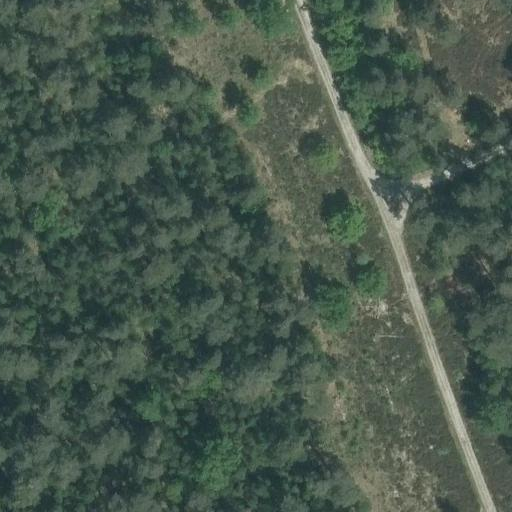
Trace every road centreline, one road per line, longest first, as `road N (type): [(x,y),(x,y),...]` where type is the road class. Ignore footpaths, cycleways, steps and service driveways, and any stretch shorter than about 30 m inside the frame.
road 1 (track): [(382,203),(494,511)]
road 2 (track): [(296,0),(382,203)]
road 3 (track): [(511,143),(382,203)]
